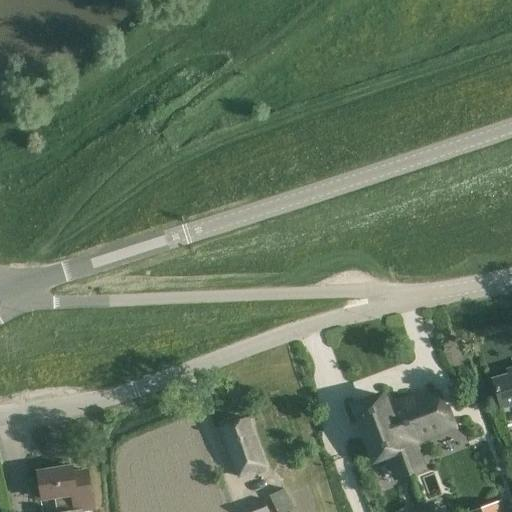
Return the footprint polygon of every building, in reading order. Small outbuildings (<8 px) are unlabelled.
[(511,404),(511,374),(494,380),(502,408),(511,404)] [(428,393),(388,408),(403,448),(416,443),(454,428),(446,407),(435,411),(428,393)] [(383,396),(354,407),(375,461),(387,456),(395,478),(396,480),(398,479),(409,475),(411,474),(422,470),(424,469),(424,467),(417,450),(418,449),(416,443),(403,448),(388,408),(383,396)] [(221,428),(239,477),(256,471),(257,474),(267,470),(247,418),(221,428)] [(82,511),(93,509),(87,471),(73,473),(72,467),(40,472),(44,499),(56,497),(57,511),(82,511)] [(284,489),(269,496),(277,511),(285,511),(294,508),(284,489)] [(268,511),(264,499),(245,506),(247,511),(268,511)]
